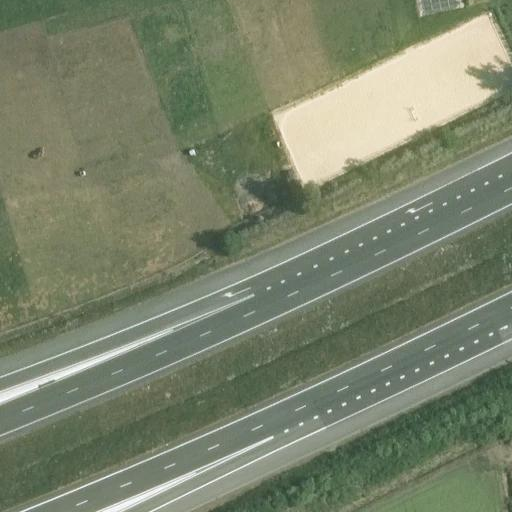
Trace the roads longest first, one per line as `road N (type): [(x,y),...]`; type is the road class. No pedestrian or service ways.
road 1 (motorway): [(260,310),(0,422)]
road 2 (motorway): [(511,189),(260,310)]
road 3 (motorway): [(260,310),(0,390)]
road 4 (motorway): [(268,423),(511,310)]
road 5 (motorway): [(64,511),(268,423)]
road 6 (motorway): [(120,511),(268,423)]
